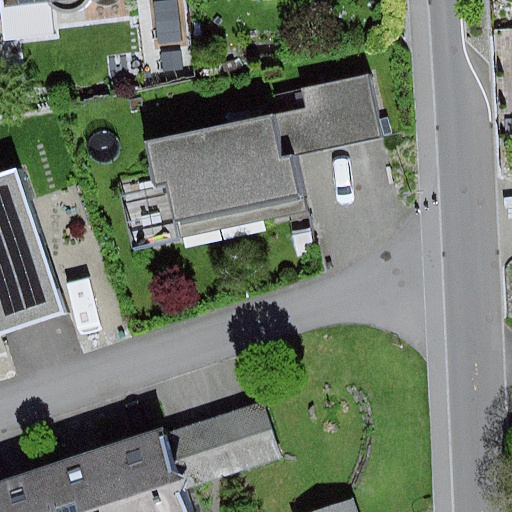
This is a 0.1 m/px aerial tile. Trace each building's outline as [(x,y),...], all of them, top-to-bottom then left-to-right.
[(13,0),(14,6),(57,1),(63,7),(70,10),(78,10),(86,8),(91,4),(92,0),(13,0)] [(376,76),(310,89),(314,109),(323,153),(389,140),(376,76)] [(314,109),(286,115),(295,158),(305,156),(323,153),(314,109)] [(286,115),(160,142),(169,185),(182,183),(190,221),(313,194),(305,156),(295,158),(286,115)] [(27,169),(0,178),(0,314),(7,335),(76,312),(27,169)] [(266,405),(173,434),(191,489),(284,460),(266,405)] [(173,434),(115,453),(134,511),(198,511),(191,489),(173,434)] [(134,511),(115,453),(57,472),(70,511),(134,511)] [(70,511),(57,472),(0,490),(0,498),(4,511),(70,511)] [(363,511),(360,503),(333,511),(363,511)]
